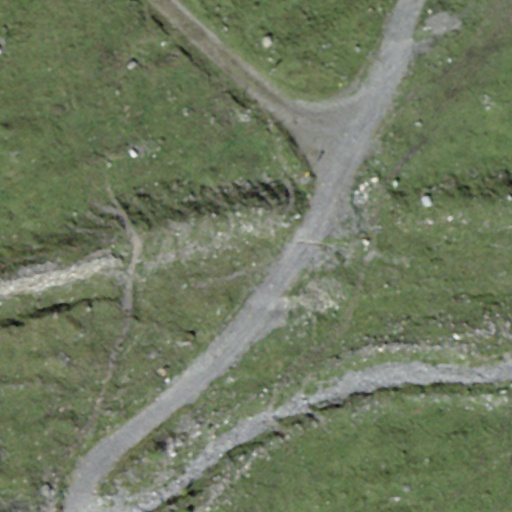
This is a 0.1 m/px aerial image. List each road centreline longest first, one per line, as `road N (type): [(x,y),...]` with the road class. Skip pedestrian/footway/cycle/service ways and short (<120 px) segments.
road 1 (track): [(87,511),(97,483),(278,278),(362,130)]
road 2 (track): [(147,0),(179,45),(362,130)]
road 3 (track): [(362,130),(427,0)]
